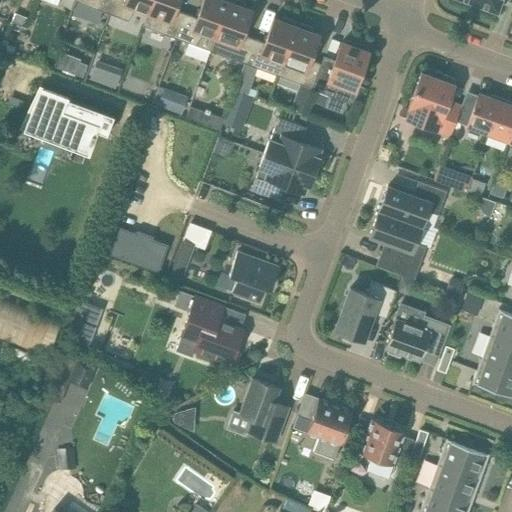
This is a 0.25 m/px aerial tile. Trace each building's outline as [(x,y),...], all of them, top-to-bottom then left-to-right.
[(75,0),(75,1),(109,13),(113,0),(75,0)] [(113,0),(109,13),(128,20),(136,8),(148,12),(152,0),(113,0)] [(143,25),(177,38),(186,13),(175,9),(177,0),(152,0),(148,12),(143,25)] [(203,0),(197,17),(186,13),(177,38),(196,45),(209,50),(214,37),(215,37),(229,1),(226,0),(203,0)] [(209,50),(244,63),(253,38),(242,34),(251,9),(243,6),(244,2),(237,0),(231,0),(231,2),(229,1),(215,37),(214,37),(209,50)] [(462,0),(497,13),(501,0),(462,0)] [(16,12),(13,21),(25,25),(28,17),(16,12)] [(265,42),(253,38),(244,63),(278,75),(296,26),(294,25),(295,21),(283,17),(282,20),(274,17),(265,42)] [(298,27),(296,26),(278,75),(301,84),(312,88),(320,64),(321,63),(310,59),(319,34),(310,31),(312,27),(300,23),(298,27)] [(320,64),(312,88),(349,103),(368,52),(359,49),(360,44),(346,39),(344,43),(341,42),(332,68),(320,64)] [(8,44),(5,50),(13,53),(15,46),(8,44)] [(79,59),(58,52),(53,66),(82,77),(86,65),(78,62),(79,59)] [(94,66),(89,79),(97,81),(102,68),(94,66)] [(453,84),(455,78),(443,73),(441,79),(421,72),(408,107),(409,107),(406,117),(418,122),(435,128),(434,129),(450,135),(461,105),(448,100),(454,84),(453,84)] [(249,88),(252,81),(239,76),(234,89),(247,94),(249,88)] [(312,88),(301,84),(298,94),(308,98),(312,88)] [(114,116),(39,88),(27,119),(46,126),(43,134),(88,150),(95,132),(106,136),(114,116)] [(233,92),(232,97),(249,103),(251,98),(233,92)] [(467,125),(488,132),(501,97),(491,94),(490,97),(479,93),(467,125)] [(183,105),(161,96),(157,106),(180,114),(183,105)] [(488,132),(508,140),(511,130),(511,105),(510,104),(511,101),(501,97),(488,132)] [(269,139),(264,153),(314,171),(319,158),(317,157),(320,148),(295,139),(300,124),(278,116),(270,139),(269,139)] [(314,171),(264,153),(260,166),(251,189),(273,197),(279,183),(304,192),(307,184),(309,185),(314,171)] [(472,176),(439,164),(434,179),(467,190),(472,176)] [(485,182),(472,178),(468,190),(481,194),(485,182)] [(379,210),(421,226),(427,210),(438,214),(447,190),(418,180),(413,195),(388,186),(379,210)] [(507,185),(495,181),(491,193),(503,198),(507,185)] [(421,226),(379,210),(370,235),(395,244),(391,253),(382,250),(376,265),(407,276),(412,261),(420,264),(427,245),(415,241),(421,226)] [(169,245),(152,238),(153,236),(138,230),(137,233),(121,226),(110,253),(159,272),(169,245)] [(264,257),(267,250),(238,238),(235,246),(264,257)] [(267,282),(273,283),(279,266),(237,250),(228,274),(236,277),(231,291),(259,301),(267,282)] [(176,260),(169,275),(182,280),(188,264),(176,260)] [(414,280),(401,275),(396,289),(409,294),(414,280)] [(451,275),(446,289),(460,294),(465,280),(451,275)] [(367,294),(350,288),(335,329),(363,339),(373,313),(385,317),(396,289),(372,281),(367,294)] [(476,316),(482,298),(467,292),(460,310),(476,316)] [(0,330),(49,350),(61,320),(0,295),(0,330)] [(223,305),(196,295),(182,333),(176,350),(191,356),(194,349),(230,363),(232,358),(236,359),(245,335),(241,334),(243,329),(218,320),(223,305)] [(500,308),(499,308),(472,383),(473,384),(473,382),(511,396),(511,314),(500,310),(500,308)] [(384,348),(385,349),(386,348),(388,348),(387,352),(400,357),(401,353),(419,360),(418,361),(419,361),(426,344),(438,349),(447,324),(425,316),(421,328),(397,318),(397,317),(396,317),(384,348)] [(87,350),(96,326),(80,320),(79,321),(71,344),(87,350)] [(454,348),(446,345),(437,369),(445,372),(454,348)] [(252,417),(247,430),(276,441),(289,406),(288,406),(286,409),(275,405),(273,401),(279,387),(252,377),(239,412),(252,417)] [(318,398),(305,393),(297,414),(310,419),(306,431),(319,436),(313,451),(334,458),(339,444),(352,410),(318,398)] [(195,406),(173,412),(173,421),(193,430),(195,406)] [(153,427),(159,420),(148,412),(143,420),(153,427)] [(372,417),(371,420),(359,451),(372,456),(367,471),(388,478),(406,430),(372,417)] [(428,432),(419,429),(411,453),(420,456),(428,432)] [(447,438),(446,437),(419,511),(420,511),(421,511),(467,511),(489,453),(488,453),(487,454),(447,439),(447,438)] [(73,449),(58,451),(60,472),(75,470),(73,449)] [(307,505),(324,510),(329,495),(313,489),(307,505)] [(310,511),(312,510),(288,497),(281,509),(286,511),(310,511)]
